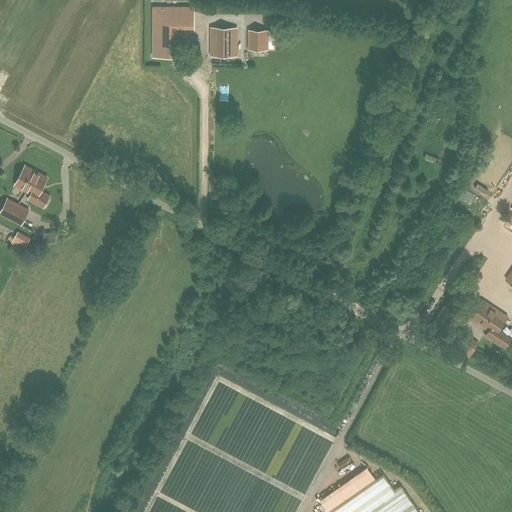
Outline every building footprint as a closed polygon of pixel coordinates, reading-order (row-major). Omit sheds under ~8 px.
[(153,57),(170,57),(170,24),(194,24),(194,7),(153,7),(153,57)] [(236,54),(236,28),(213,28),(212,54),(236,54)] [(267,30),(250,30),(250,48),(267,48),(267,30)] [(42,183),(44,184),(48,177),(25,166),(15,184),(27,191),(32,182),(34,183),(35,181),(41,185),(42,183)] [(27,191),(31,192),(28,198),(44,207),(45,204),(47,205),(50,199),(48,198),(50,195),(41,191),(44,184),(42,183),(41,185),(35,181),(34,183),(32,182),(27,191)] [(1,213),(11,218),(19,204),(8,198),(1,213)] [(29,210),(19,204),(11,218),(22,224),(29,210)] [(7,240),(11,243),(24,250),(30,238),(18,231),(14,238),(9,235),(7,240)] [(443,327),(459,302),(450,296),(445,304),(434,321),(429,331),(438,336),(443,327)] [(470,317),(488,329),(484,335),(504,349),(511,338),(499,329),(508,316),(483,299),(470,317)] [(419,511),(401,486),(394,491),(383,475),(329,511),(419,511)]
